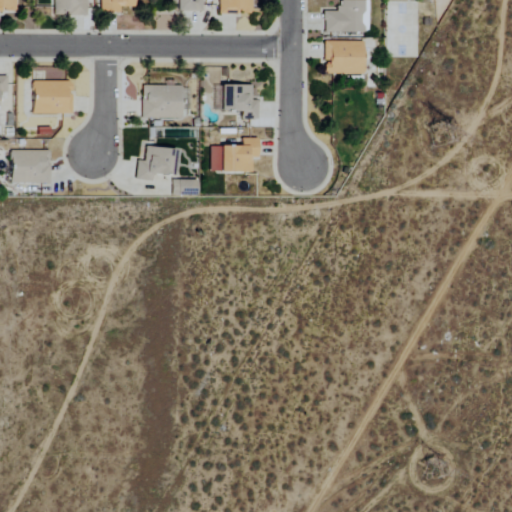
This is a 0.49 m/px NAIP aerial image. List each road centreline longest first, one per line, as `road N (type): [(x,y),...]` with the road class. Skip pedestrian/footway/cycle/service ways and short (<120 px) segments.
road 1 (residential): [(0,46),(290,47)]
road 2 (residential): [(300,167),(291,137),(290,0)]
